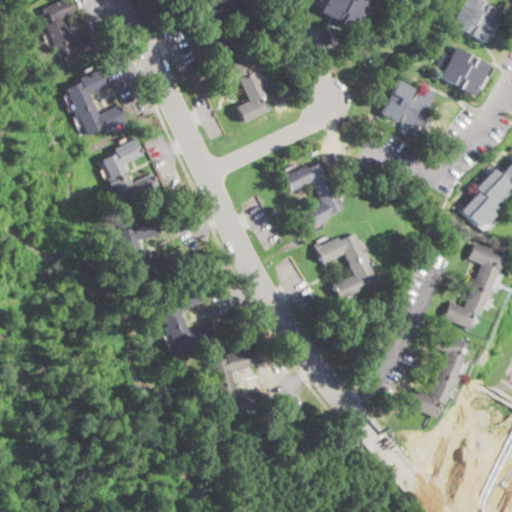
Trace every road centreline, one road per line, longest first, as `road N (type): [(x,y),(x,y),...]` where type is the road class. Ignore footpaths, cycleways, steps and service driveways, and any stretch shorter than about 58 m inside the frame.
road 1 (residential): [(437,511),(269,302),(123,0)]
road 2 (residential): [(368,146),(430,172),(488,119),(511,78)]
road 3 (residential): [(204,172),(311,122),(327,95)]
